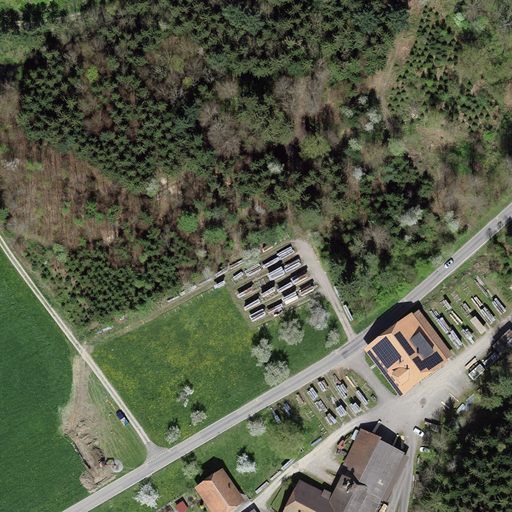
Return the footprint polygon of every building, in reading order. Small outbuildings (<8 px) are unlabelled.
[(301,262),(287,269),(290,274),(292,273),(296,280),(307,275),(301,262)] [(415,308),(364,345),(403,397),(453,359),(415,308)] [(493,345),(501,353),(511,343),(511,331),(510,330),(493,345)] [(338,485),(307,471),(287,511),(381,511),(412,446),(366,425),(338,485)] [(222,470),(196,488),(212,511),(232,511),(245,503),(222,470)]
